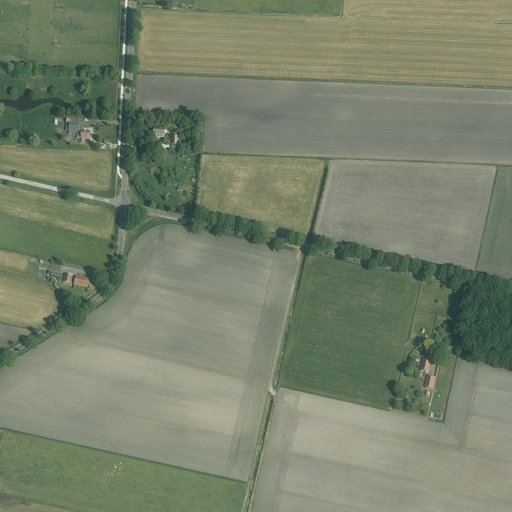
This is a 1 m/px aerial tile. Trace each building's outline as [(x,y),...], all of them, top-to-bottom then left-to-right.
[(70,120),(69,124),(69,133),(77,133),(77,138),(81,138),(82,138),(82,139),(84,139),(84,138),(89,138),(90,132),(83,132),(83,130),(82,129),(79,129),(79,120),(70,120)] [(154,128),(154,135),(161,136),(164,137),(165,128),(161,128),(154,128)] [(63,282),(71,284),(72,276),(65,274),(63,282)] [(87,287),(89,279),(80,277),(76,276),(74,284),(87,287)] [(420,370),(428,372),(430,360),(423,359),(420,370)] [(427,376),(424,388),(432,389),(435,378),(427,376)]
